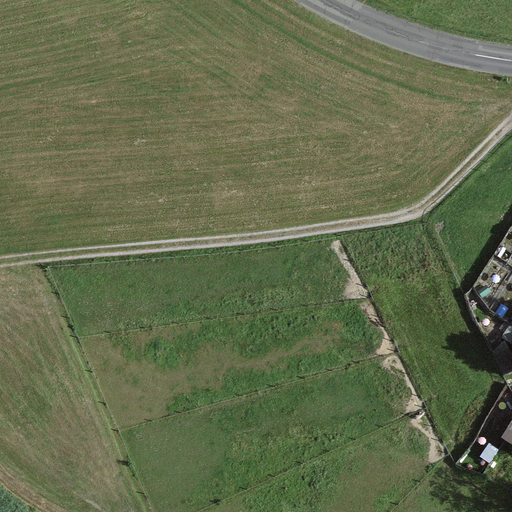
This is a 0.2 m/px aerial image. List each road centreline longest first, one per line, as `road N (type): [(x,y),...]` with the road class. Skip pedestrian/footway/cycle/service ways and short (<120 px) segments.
road 1 (track): [(0,265),(391,223),(436,199),(511,126)]
road 2 (tertiary): [(511,63),(459,57),(320,0)]
